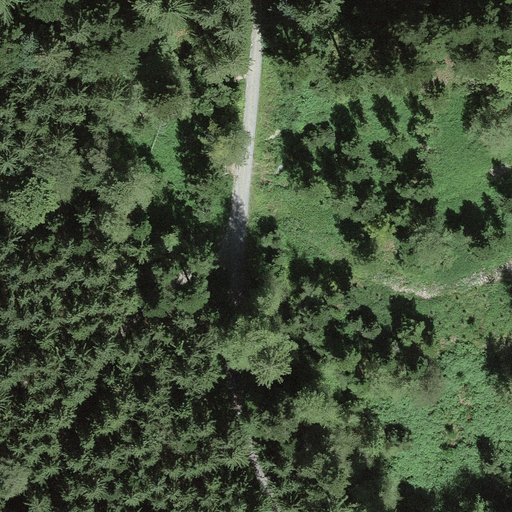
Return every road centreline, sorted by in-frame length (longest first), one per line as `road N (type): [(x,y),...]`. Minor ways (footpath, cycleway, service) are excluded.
road 1 (track): [(230,246),(147,307),(99,364),(70,433),(60,511)]
road 2 (track): [(511,299),(365,274),(240,192)]
road 3 (track): [(230,246),(231,380),(277,511)]
road 4 (track): [(259,0),(230,246)]
